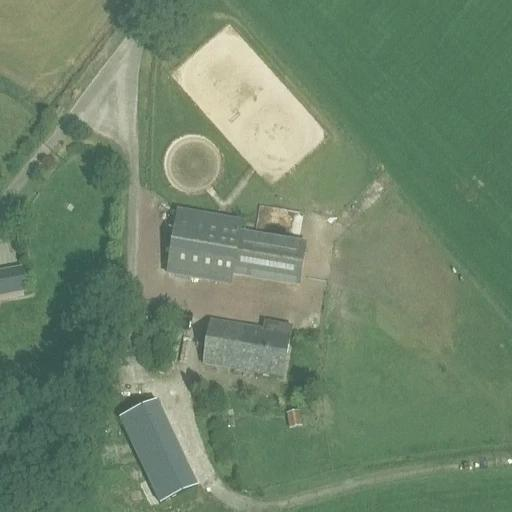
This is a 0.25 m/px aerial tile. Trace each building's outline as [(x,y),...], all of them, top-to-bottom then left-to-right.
[(243,222),(211,217),(178,212),(168,275),(201,281),(203,270),(299,286),(306,244),(242,233),(243,222)] [(0,296),(28,292),(24,267),(0,271),(0,296)] [(211,322),(204,366),(284,379),(292,328),(266,323),(264,331),(211,322)] [(198,486),(186,462),(148,480),(159,504),(198,486)] [(105,475),(113,496),(122,492),(114,471),(105,475)]
